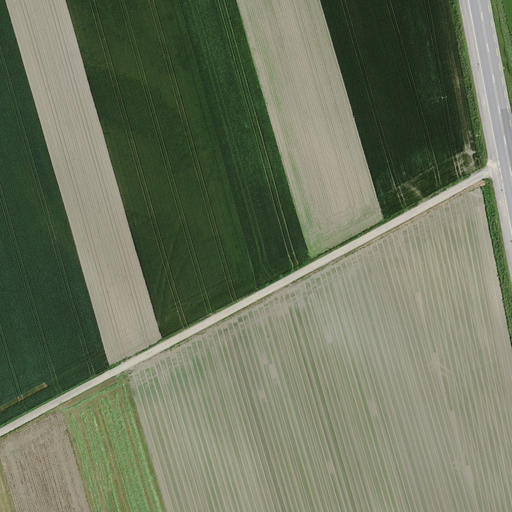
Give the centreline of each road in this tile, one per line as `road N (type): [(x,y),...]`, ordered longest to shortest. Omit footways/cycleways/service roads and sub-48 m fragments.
road 1 (track): [(0,433),(511,165)]
road 2 (primary): [(479,0),(511,170)]
